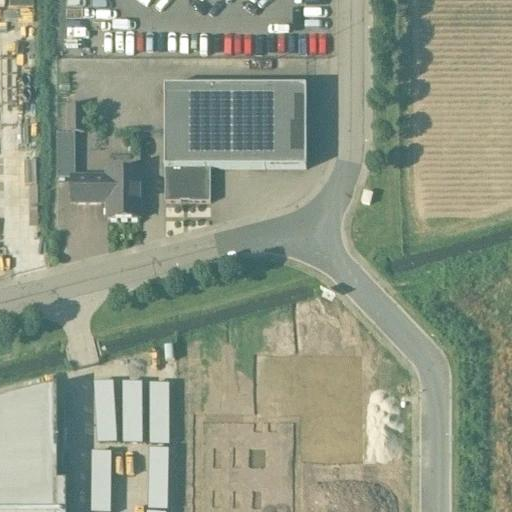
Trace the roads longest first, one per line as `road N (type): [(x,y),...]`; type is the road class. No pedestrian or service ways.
road 1 (unclassified): [(305,227),(433,370),(433,511)]
road 2 (unclassified): [(0,305),(305,227)]
road 3 (unclassified): [(305,227),(337,198),(349,140),(350,0)]
